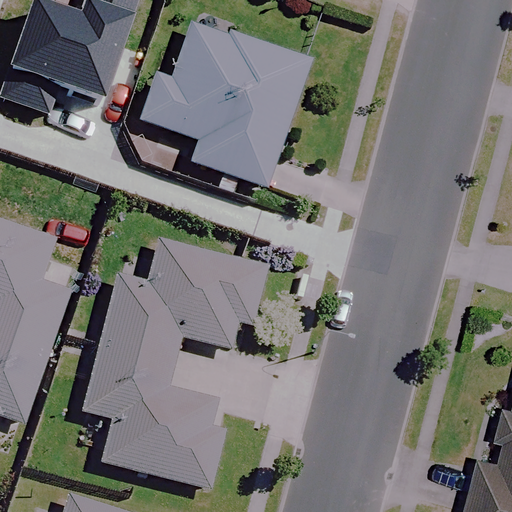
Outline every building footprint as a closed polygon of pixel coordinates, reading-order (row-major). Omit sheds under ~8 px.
[(0,0),(0,124),(40,14),(110,40),(125,0),(0,0)] [(300,69),(184,33),(166,91),(150,86),(136,132),(189,149),(181,173),(260,198),(300,69)] [(45,249),(0,234),(0,428),(16,434),(61,299),(31,290),(45,249)] [(173,346),(223,359),(229,337),(241,340),(258,277),(148,248),(137,290),(111,283),(75,420),(108,429),(96,473),(200,500),(215,441),(202,437),(208,411),(160,398),(173,346)] [(511,511),(511,373),(488,462),(478,459),(464,511),(511,511)]
